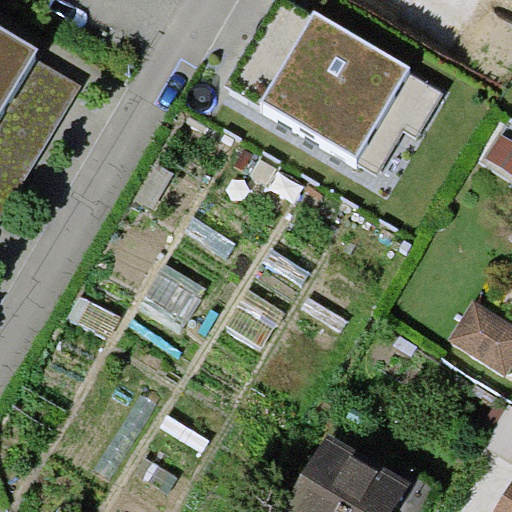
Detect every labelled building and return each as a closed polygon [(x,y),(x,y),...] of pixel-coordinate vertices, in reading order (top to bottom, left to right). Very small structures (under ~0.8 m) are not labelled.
[(0,229),(91,67),(0,16),(0,229)] [(274,94),(353,138),(397,60),(318,16),(274,94)] [(368,155),(394,171),(446,85),(419,69),(368,155)] [(296,511),(389,511),(413,467),(332,426),(289,508),(296,511)] [(511,511),(511,484),(495,511),(511,511)]
